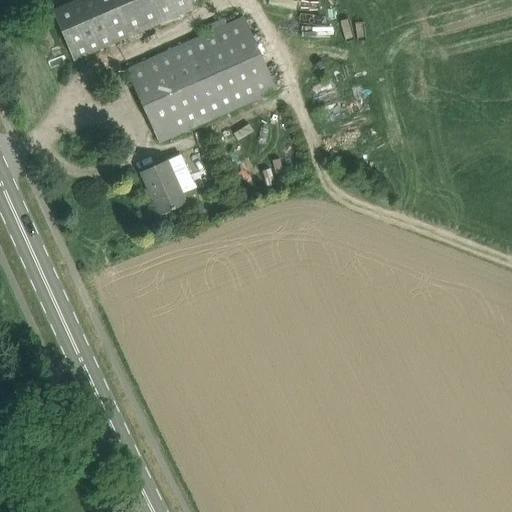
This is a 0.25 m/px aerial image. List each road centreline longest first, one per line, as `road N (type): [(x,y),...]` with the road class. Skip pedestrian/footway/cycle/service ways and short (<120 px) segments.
road 1 (primary): [(153,511),(0,179)]
road 2 (track): [(232,0),(122,56)]
